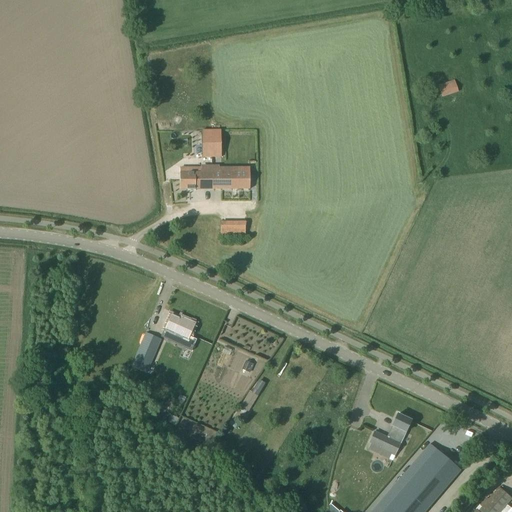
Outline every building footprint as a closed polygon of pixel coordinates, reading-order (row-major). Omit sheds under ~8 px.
[(193,53),(193,68),(207,68),(207,53),(193,53)] [(458,92),(454,80),(438,86),(442,97),(458,92)] [(201,131),(200,158),(219,158),(219,131),(201,131)] [(180,190),(212,189),(212,173),(201,173),(201,167),(200,167),(200,168),(188,168),(188,173),(180,173),(180,190)] [(212,173),(212,189),(250,189),(249,172),(240,173),(240,168),(219,168),(219,173),(212,173)] [(245,220),(220,220),(220,231),(245,231),(245,220)] [(188,339),(195,323),(185,319),(184,321),(171,315),(165,329),(179,335),(176,343),(184,347),(187,339),(188,339)] [(146,373),(161,340),(146,333),(131,367),(146,373)] [(246,360),(242,368),(250,372),(254,364),(246,360)] [(181,390),(188,388),(185,379),(178,382),(181,390)] [(259,379),(247,397),(253,401),(265,383),(259,379)] [(384,450),(391,453),(395,455),(411,421),(410,420),(411,418),(405,416),(404,418),(397,414),(392,426),(387,438),(375,432),(369,443),(371,443),(368,450),(381,456),(384,450)] [(175,426),(178,419),(170,416),(167,423),(175,426)] [(430,444),(371,511),(424,511),(460,470),(430,444)] [(499,488),(492,495),(478,511),(499,511),(511,498),(499,488)]
